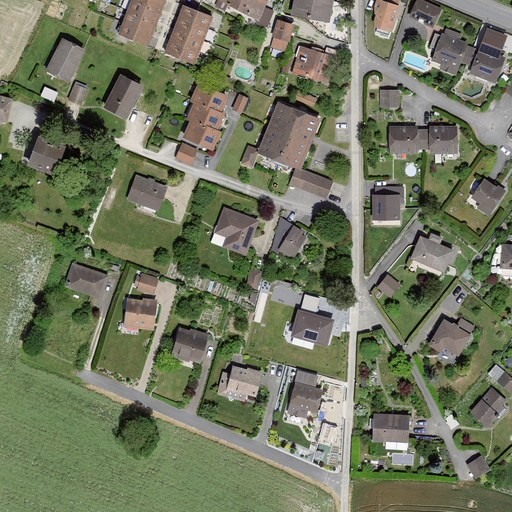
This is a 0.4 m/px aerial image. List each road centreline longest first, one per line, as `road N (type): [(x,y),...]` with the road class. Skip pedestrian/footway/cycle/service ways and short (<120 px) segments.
road 1 (residential): [(356,209),(283,202),(15,109)]
road 2 (residential): [(345,485),(82,374)]
road 3 (residential): [(356,301),(367,301),(402,347),(464,474)]
road 4 (residential): [(345,485),(356,301)]
road 5 (residential): [(356,51),(511,139)]
road 6 (residential): [(356,209),(356,51)]
